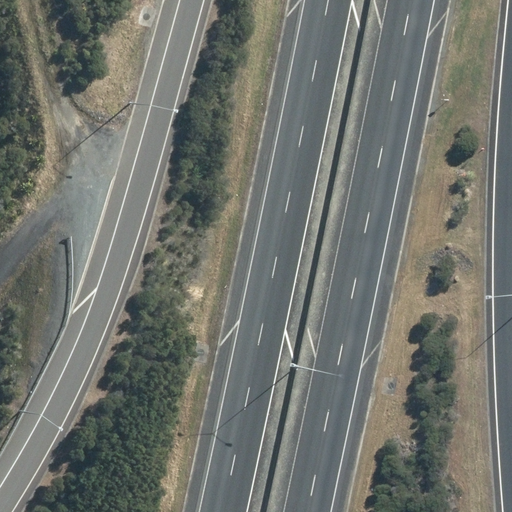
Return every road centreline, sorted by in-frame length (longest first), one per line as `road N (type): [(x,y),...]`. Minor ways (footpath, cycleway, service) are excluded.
road 1 (motorway): [(0,508),(96,326),(187,0)]
road 2 (motorway): [(224,511),(330,0)]
road 3 (motorway): [(409,0),(305,511)]
road 4 (motorway): [(511,91),(501,242),(503,437),(511,499)]
road 5 (track): [(96,326),(79,204),(28,0)]
